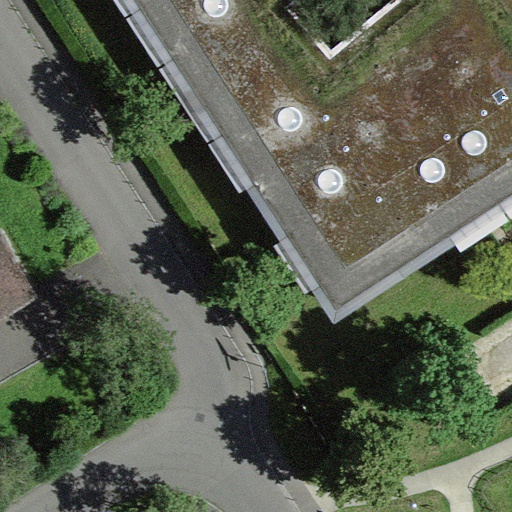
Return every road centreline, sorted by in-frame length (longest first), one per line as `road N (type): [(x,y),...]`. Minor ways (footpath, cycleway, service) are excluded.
road 1 (residential): [(190,424),(215,369),(0,32)]
road 2 (residential): [(190,424),(51,511)]
